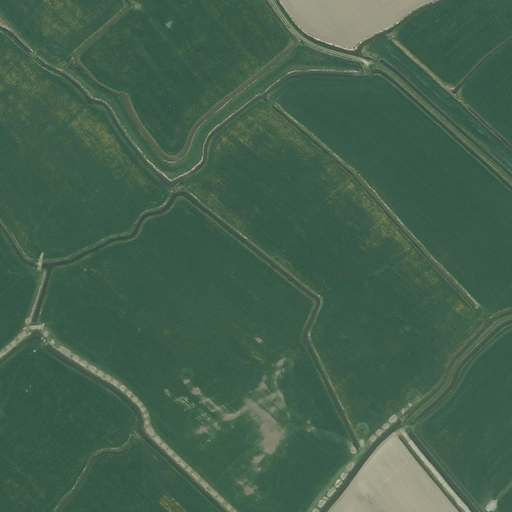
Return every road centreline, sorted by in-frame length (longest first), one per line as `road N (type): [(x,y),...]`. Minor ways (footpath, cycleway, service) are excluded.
road 1 (track): [(271,0),(313,45),(391,73),(511,181)]
road 2 (track): [(511,315),(464,354),(402,429),(468,511)]
